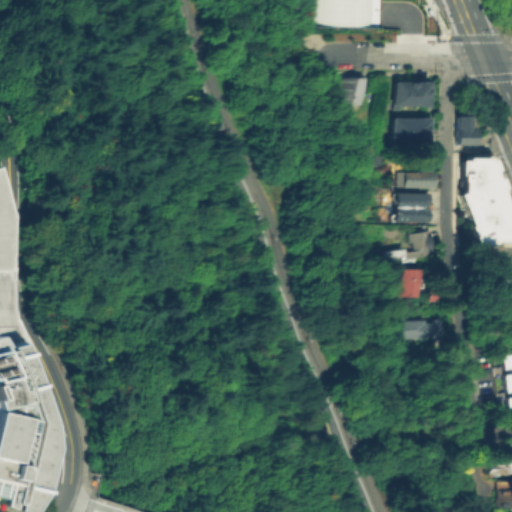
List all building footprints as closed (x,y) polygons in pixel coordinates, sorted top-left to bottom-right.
[(314,0),(314,27),(378,29),(378,12),(378,0),(314,0)] [(362,103),(356,103),(356,106),(347,106),(347,102),(344,102),(344,75),(362,75),(362,103)] [(429,104),(398,104),(398,108),(392,108),(392,104),(389,104),(389,80),(429,80),(429,104)] [(471,143),(452,142),(452,114),(466,114),(466,127),(472,127),(471,143)] [(427,140),(389,140),(389,115),(427,116),(427,140)] [(381,152),(380,163),(371,163),(371,152),(381,152)] [(485,159),(489,157),(494,167),(489,169),(492,177),(497,175),(501,186),(497,188),(502,201),(506,199),(511,210),(506,212),(509,219),(511,218),(511,240),(491,240),(476,247),(467,225),(469,224),(455,193),(460,191),(460,179),(457,179),(457,158),(463,158),(463,156),(485,156),(485,159)] [(430,185),(392,185),(392,170),(417,170),(417,167),(430,167),(430,185)] [(431,205),(391,205),(391,191),(426,191),(426,201),(431,201),(431,205)] [(19,384),(26,382),(7,317),(0,205),(0,511),(5,511),(21,489),(31,444),(29,419),(19,384)] [(427,220),(391,220),(391,205),(431,205),(431,209),(427,209),(427,220)] [(431,252),(415,256),(416,260),(406,262),(405,258),(389,261),(386,250),(402,246),(403,250),(411,248),(410,241),(406,241),(404,232),(426,228),(431,252)] [(418,295),(401,294),(402,266),(419,267),(418,295)] [(511,283),(511,312),(507,314),(494,282),(509,276),(511,283)] [(445,299),(428,299),(428,289),(445,289),(445,299)] [(443,336),(401,336),(401,317),(424,318),(424,320),(431,320),(431,317),(443,317),(443,336)] [(511,403),(505,405),(495,353),(498,352),(498,348),(509,346),(511,360),(511,403)] [(511,475),(492,475),(493,453),(511,453),(511,475)] [(511,506),(498,506),(498,487),(511,487),(511,506)]
